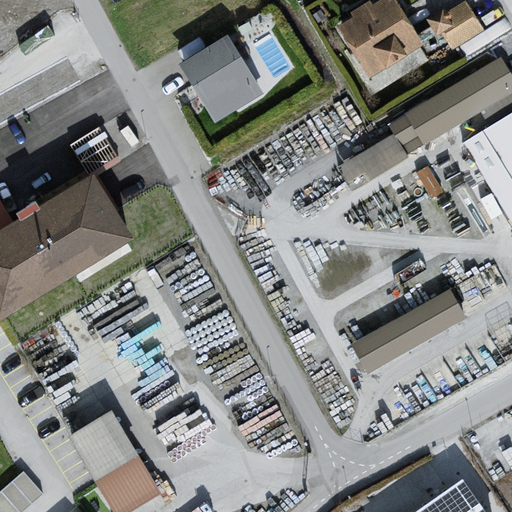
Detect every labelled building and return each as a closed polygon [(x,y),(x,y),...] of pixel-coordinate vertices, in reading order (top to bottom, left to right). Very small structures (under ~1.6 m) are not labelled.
[(378,0),(338,25),(368,72),(419,41),(393,0),(378,0)] [(460,0),(428,18),(447,52),(481,33),(462,0),(460,0)] [(180,60),(215,123),(262,97),(227,34),(180,60)] [(349,187),(511,94),(511,87),(497,60),(383,125),(389,136),(337,166),(349,187)] [(511,119),(465,149),(511,221),(511,119)] [(0,223),(0,308),(126,232),(88,171),(0,223)] [(349,343),(363,371),(464,318),(449,290),(349,343)] [(114,405),(70,431),(117,511),(124,511),(164,489),(114,405)] [(22,469),(0,488),(0,511),(20,511),(43,493),(22,469)] [(417,511),(471,511),(453,486),(417,511)]
